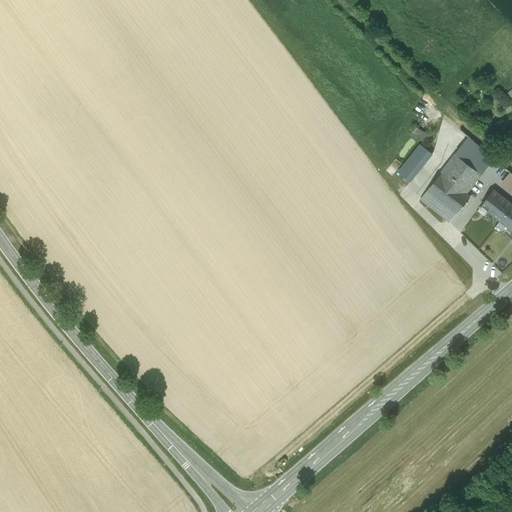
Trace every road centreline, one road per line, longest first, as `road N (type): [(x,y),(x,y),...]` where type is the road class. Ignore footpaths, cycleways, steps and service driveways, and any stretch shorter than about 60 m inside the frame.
road 1 (tertiary): [(0,238),(90,353),(239,511)]
road 2 (secondary): [(256,511),(511,289)]
road 3 (track): [(339,0),(511,166)]
road 4 (track): [(450,135),(413,199),(503,296)]
